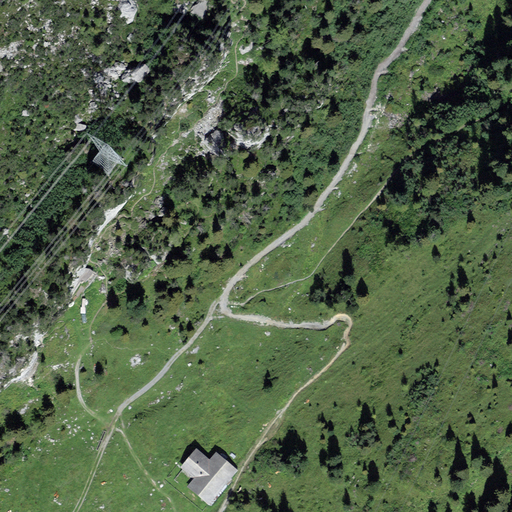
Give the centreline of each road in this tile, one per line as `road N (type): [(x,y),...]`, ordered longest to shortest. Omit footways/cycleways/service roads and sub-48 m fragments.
road 1 (track): [(225,291),(306,220),(339,175),(365,119),(374,73),(394,54),(423,0)]
road 2 (track): [(115,426),(225,291)]
